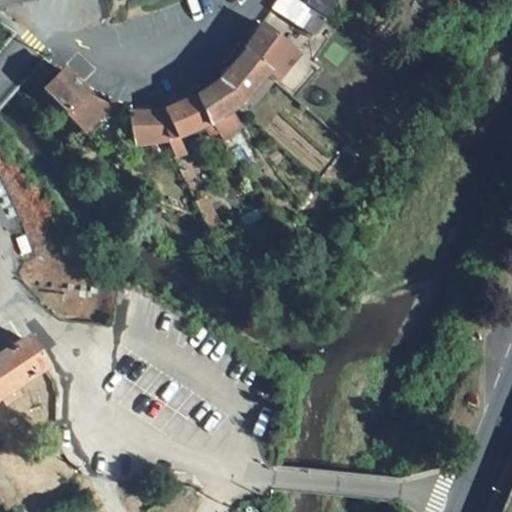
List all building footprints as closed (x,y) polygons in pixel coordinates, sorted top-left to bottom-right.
[(313,38),(324,21),(291,0),(278,0),(271,10),(313,38)] [(296,0),(326,19),(336,2),(332,0),(296,0)] [(272,11),(264,22),(283,36),(291,26),(272,11)] [(274,80),(296,55),(260,25),(242,53),(266,73),(274,80)] [(240,104),(266,73),(242,53),(216,84),(240,104)] [(370,67),(390,82),(400,69),(379,54),(370,67)] [(40,90),(81,134),(111,106),(86,96),(61,70),(59,73),(40,90)] [(237,108),(240,104),(216,84),(194,99),(205,127),(212,123),(228,113),(235,109),(237,108)] [(177,139),(205,127),(194,99),(154,113),(168,142),(177,139)] [(166,143),(168,142),(154,113),(127,115),(134,148),(166,143)] [(240,131),(228,113),(212,123),(222,142),(240,131)] [(174,161),(185,156),(177,139),(168,142),(166,143),(174,161)] [(208,229),(222,232),(185,156),(174,161),(204,223),(208,229)] [(0,397),(43,369),(23,338),(0,353),(0,397)]
